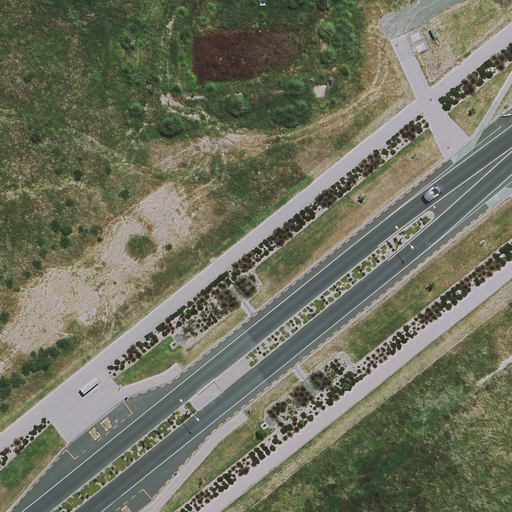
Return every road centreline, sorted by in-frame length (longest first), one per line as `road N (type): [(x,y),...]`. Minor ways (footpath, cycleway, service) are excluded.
road 1 (secondary): [(36,511),(511,135)]
road 2 (secondary): [(511,162),(441,230),(92,511)]
